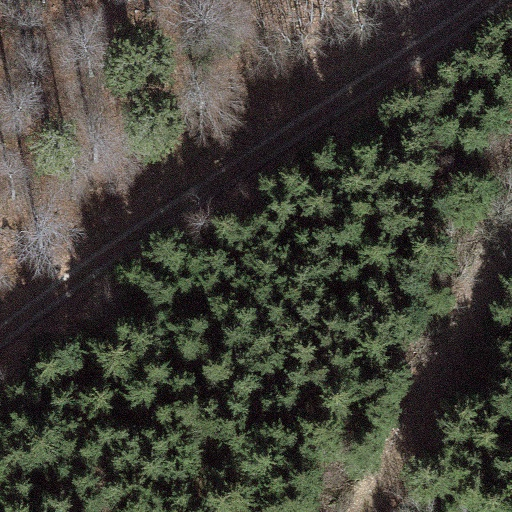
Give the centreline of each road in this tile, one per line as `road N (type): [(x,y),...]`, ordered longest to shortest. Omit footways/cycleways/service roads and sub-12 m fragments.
road 1 (track): [(0,348),(505,0)]
road 2 (track): [(511,232),(359,511)]
